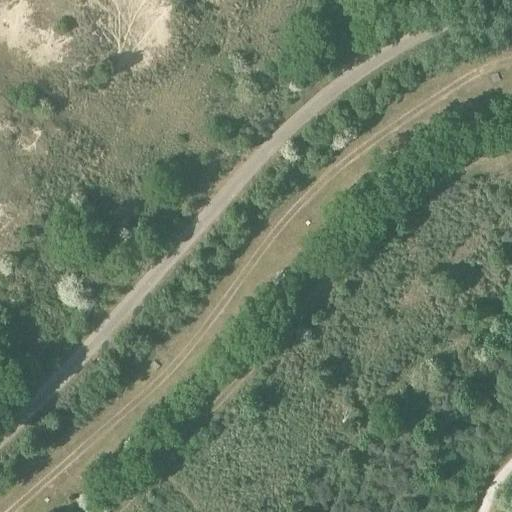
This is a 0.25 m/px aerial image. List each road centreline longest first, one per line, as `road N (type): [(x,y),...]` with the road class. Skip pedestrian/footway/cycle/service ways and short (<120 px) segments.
road 1 (track): [(0,438),(257,157),(364,62),(511,0)]
road 2 (track): [(12,511),(162,378),(261,247),(367,141),(511,57)]
road 3 (track): [(113,511),(406,194),(511,136)]
